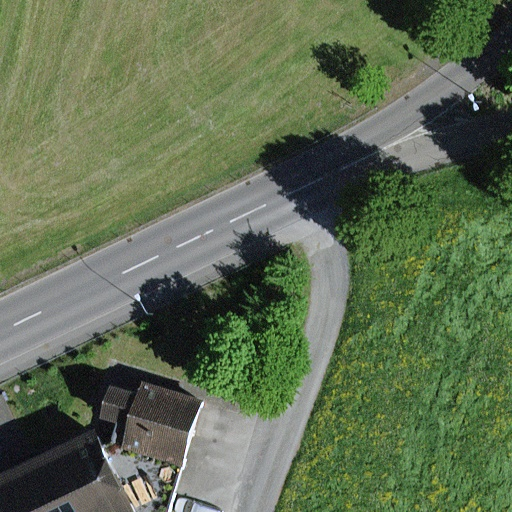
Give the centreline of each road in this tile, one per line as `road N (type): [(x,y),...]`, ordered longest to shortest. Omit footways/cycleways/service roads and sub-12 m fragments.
road 1 (secondary): [(326,180),(0,334)]
road 2 (secondary): [(511,38),(326,180)]
road 3 (secondary): [(326,180),(511,130)]
